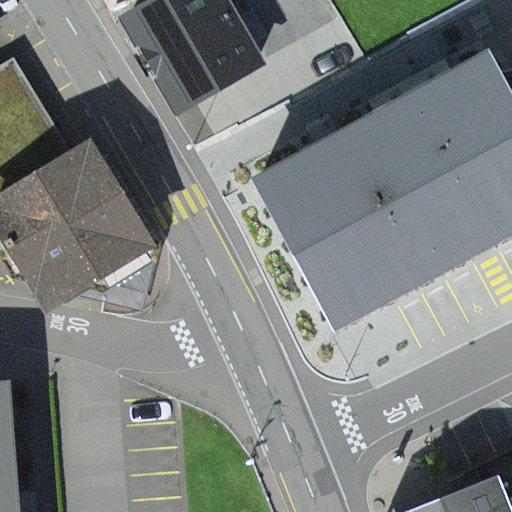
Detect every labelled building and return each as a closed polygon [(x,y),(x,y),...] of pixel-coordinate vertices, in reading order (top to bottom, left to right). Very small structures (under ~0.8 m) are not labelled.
[(243,0),(129,0),(121,5),(180,106),(274,52),(243,0)] [(511,89),(484,37),(235,172),(324,337),(511,235),(511,89)] [(0,233),(53,306),(128,270),(161,254),(90,130),(60,147),(13,56),(0,64),(0,233)] [(19,511),(9,373),(0,373),(0,511),(19,511)] [(405,501),(381,511),(511,511),(511,486),(503,464),(405,501)]
